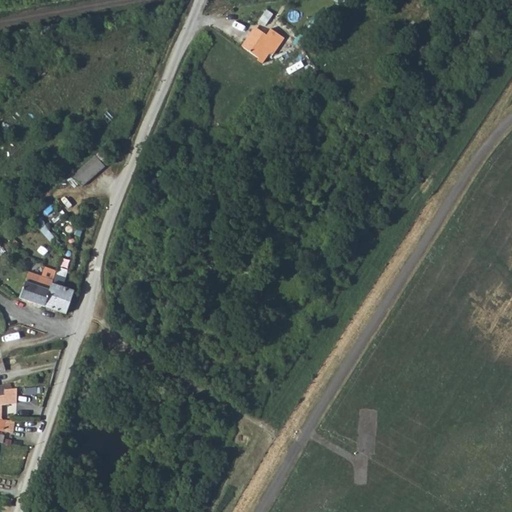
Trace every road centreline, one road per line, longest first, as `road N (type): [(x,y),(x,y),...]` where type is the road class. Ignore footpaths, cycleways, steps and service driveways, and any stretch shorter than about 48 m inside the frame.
road 1 (unclassified): [(77,332),(118,188),(201,0)]
road 2 (track): [(277,440),(107,340)]
road 3 (unclassified): [(17,511),(77,332)]
